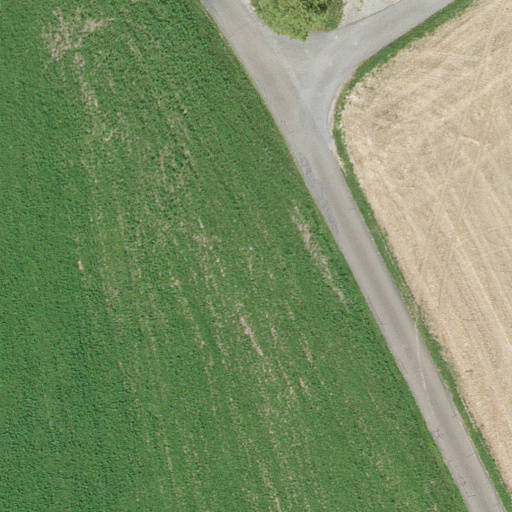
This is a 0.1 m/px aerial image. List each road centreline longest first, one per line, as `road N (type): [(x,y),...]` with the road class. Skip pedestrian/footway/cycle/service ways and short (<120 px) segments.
road 1 (unclassified): [(219,0),(283,92),(480,511)]
road 2 (track): [(283,92),(420,0)]
